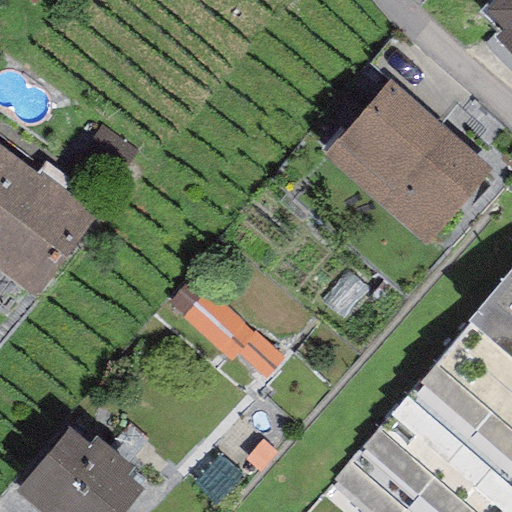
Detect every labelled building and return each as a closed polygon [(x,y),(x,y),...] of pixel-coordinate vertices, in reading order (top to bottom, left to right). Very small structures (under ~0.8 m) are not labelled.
[(511,0),(506,0),(495,13),(511,27),(511,0)] [(498,171),(397,82),(338,147),(439,237),(498,171)] [(0,277),(35,307),(95,220),(42,178),(38,179),(0,150),(0,277)] [(511,511),(511,273),(324,492),(347,511),(511,511)] [(178,310),(240,370),(221,389),(241,409),(295,353),(212,274),(178,310)] [(90,454),(67,435),(12,500),(26,511),(128,511),(141,497),(124,483),(130,475),(96,447),(90,454)]
